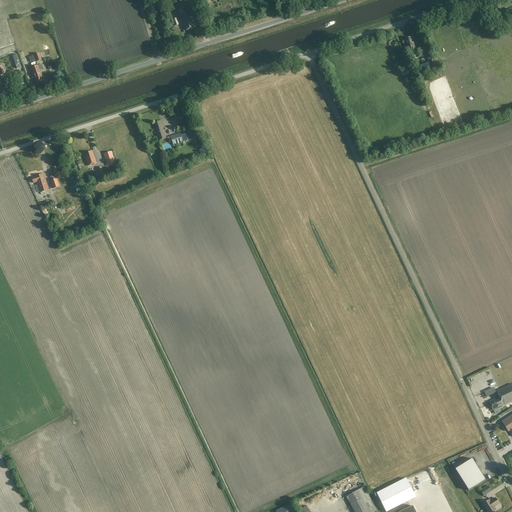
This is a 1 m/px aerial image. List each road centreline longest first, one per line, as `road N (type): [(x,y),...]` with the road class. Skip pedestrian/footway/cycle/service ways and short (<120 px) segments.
road 1 (unclassified): [(511,487),(308,53)]
road 2 (unclassified): [(0,153),(308,53)]
road 3 (tertiary): [(157,59),(341,0)]
road 4 (unclassified): [(308,53),(469,0)]
road 5 (tertiary): [(0,110),(157,59)]
